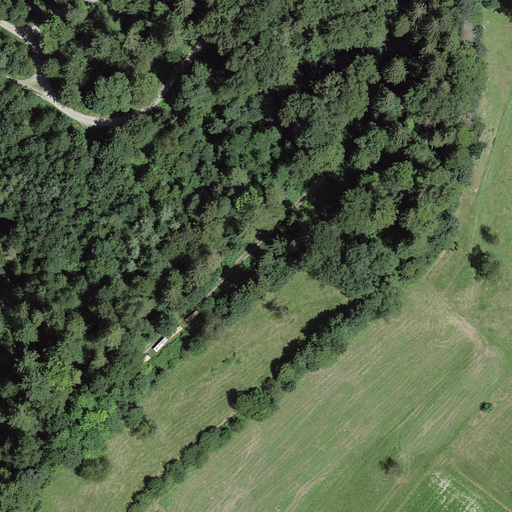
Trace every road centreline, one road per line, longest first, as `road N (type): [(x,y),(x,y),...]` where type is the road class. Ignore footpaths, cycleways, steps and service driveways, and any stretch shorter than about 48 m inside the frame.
road 1 (track): [(398,0),(344,151),(307,197),(106,389),(43,435),(14,440),(0,429)]
road 2 (track): [(85,118),(91,293),(84,344),(43,435),(26,511)]
road 3 (track): [(45,94),(85,118),(130,115),(160,95),(233,0)]
road 4 (track): [(87,0),(44,27),(37,43),(45,94)]
